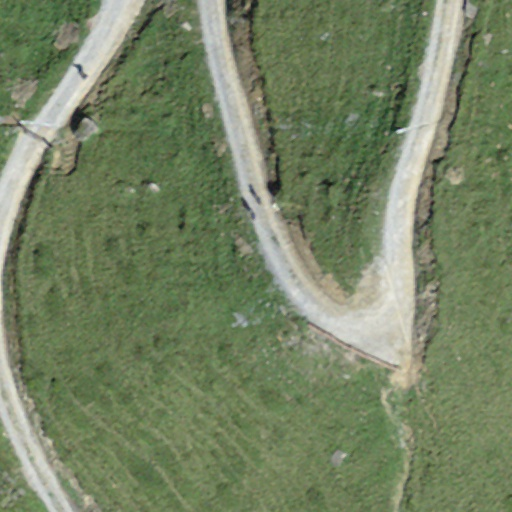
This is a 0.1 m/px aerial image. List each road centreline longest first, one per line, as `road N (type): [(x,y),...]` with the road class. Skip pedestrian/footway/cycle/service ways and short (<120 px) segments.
road 1 (track): [(448,0),(398,188),(397,297),(381,319),(354,327),(323,320),(297,293),(274,247),(251,192),(212,0)]
road 2 (track): [(120,0),(90,64),(30,144),(0,210)]
road 3 (track): [(0,373),(64,511)]
